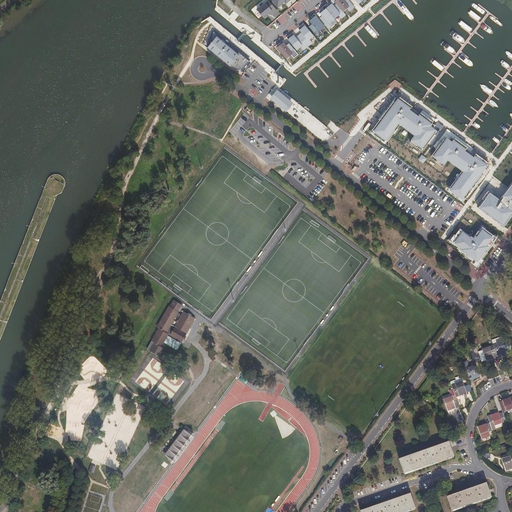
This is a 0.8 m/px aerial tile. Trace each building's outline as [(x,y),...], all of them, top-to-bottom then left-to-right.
[(336,0),(335,1),(337,3),(345,13),(348,10),(351,13),(356,9),(348,0),(336,0)] [(268,1),(257,11),(263,18),(274,9),(268,1)] [(332,4),(327,9),(336,20),(340,17),(343,20),(347,16),(345,13),(337,3),(333,6),(332,4)] [(322,15),(318,19),(329,31),(334,27),(331,24),(336,20),(327,9),(321,13),(322,15)] [(311,25),(307,28),(318,40),(322,36),(320,34),(325,30),(315,18),(309,23),(311,25)] [(303,32),(299,35),(309,47),(313,44),(310,41),(313,39),(304,27),(301,30),(303,32)] [(239,55),(215,35),(206,46),(229,65),(239,55)] [(289,40),(290,42),(298,52),(302,48),(304,51),(309,47),(299,35),(294,39),(292,37),(289,40)] [(284,44),(279,48),(289,60),(294,55),(296,58),(301,55),(298,52),(290,42),(286,46),(284,44)] [(276,89),(269,97),(285,111),(292,102),(276,89)] [(421,146),(434,128),(432,127),(434,124),(418,112),(417,114),(408,108),(409,105),(396,96),(372,129),(386,139),(398,123),(412,133),(410,138),(421,146)] [(448,189),(461,198),(486,163),(474,153),(472,155),(463,149),(465,148),(451,138),(450,140),(446,136),(432,155),(442,163),(446,158),(461,170),(448,189)] [(488,190),(477,206),(503,226),(511,212),(511,180),(499,198),(488,190)] [(458,227),(448,240),(476,262),(495,236),(481,225),(473,237),(458,227)] [(399,267),(422,288),(427,282),(405,261),(399,267)] [(452,277),(445,284),(450,290),(458,282),(452,277)] [(168,325),(170,326),(179,311),(178,310),(182,304),(174,299),(170,306),(169,305),(157,326),(159,328),(147,348),(159,355),(164,347),(162,346),(169,333),(167,332),(165,331),(168,325)] [(187,332),(195,318),(184,311),(175,326),(187,332)] [(493,343),(493,345),(497,356),(508,352),(507,350),(504,340),(503,341),(497,343),(496,342),(493,343)] [(497,356),(493,345),(490,346),(490,347),(482,350),(486,360),(486,361),(498,357),(497,356)] [(480,377),(476,365),(469,368),(470,371),(466,372),(469,381),(480,377)] [(450,382),(451,385),(454,392),(456,397),(467,393),(461,377),(459,378),(458,376),(455,377),(456,379),(451,381),(450,382)] [(448,411),(459,406),(456,399),(456,397),(454,392),(450,393),(452,397),(444,399),(448,411)] [(511,396),(502,400),(502,401),(506,410),(511,407),(511,396)] [(502,422),(502,423),(506,422),(502,412),(499,414),(498,412),(487,416),(489,422),(492,431),(496,429),(494,426),(494,425),(502,422)] [(492,431),(489,422),(477,427),(481,438),(490,435),(489,432),(492,431)] [(169,439),(180,447),(188,435),(177,427),(169,439)] [(178,449),(180,447),(169,439),(167,441),(178,449)] [(454,440),(449,441),(399,459),(404,473),(454,456),(451,446),(456,445),(454,440)] [(170,460),(178,449),(167,441),(159,452),(170,460)] [(511,469),(511,455),(510,456),(510,457),(502,460),(506,471),(511,469)] [(491,497),(486,483),(470,489),(447,497),(452,511),(470,504),(491,497)] [(403,511),(416,508),(411,493),(396,498),(361,511),(403,511)]
